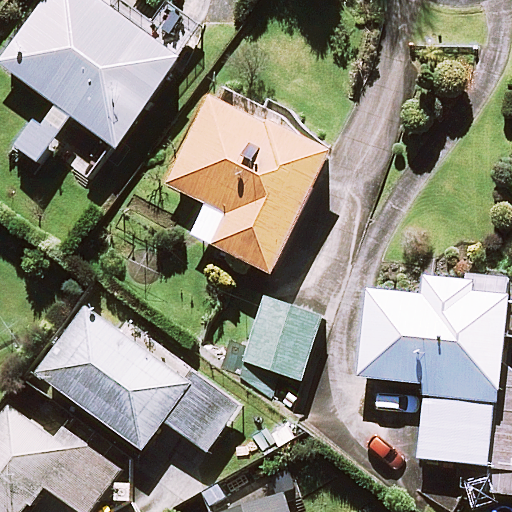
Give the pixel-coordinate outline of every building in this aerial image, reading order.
[(181,57),(98,0),(47,0),(0,67),(53,105),(20,152),(40,166),(73,120),(116,150),(181,57)] [(329,154),(211,97),(167,187),(208,207),(192,238),(271,276),(329,154)] [(425,385),(418,461),(467,465),(496,467),(495,480),(461,477),(460,492),(511,496),(511,304),(507,304),(509,283),(429,276),(427,298),(369,293),(361,379),(425,385)] [(321,320),(267,301),(245,363),(299,382),(321,320)] [(235,412),(88,307),(38,377),(143,452),(164,423),(206,453),(235,412)] [(44,429),(12,405),(0,421),(0,511),(23,511),(43,487),(77,511),(90,511),(121,471),(52,419),(44,429)] [(245,509),(235,511),(288,511),(284,497),(245,509)]
